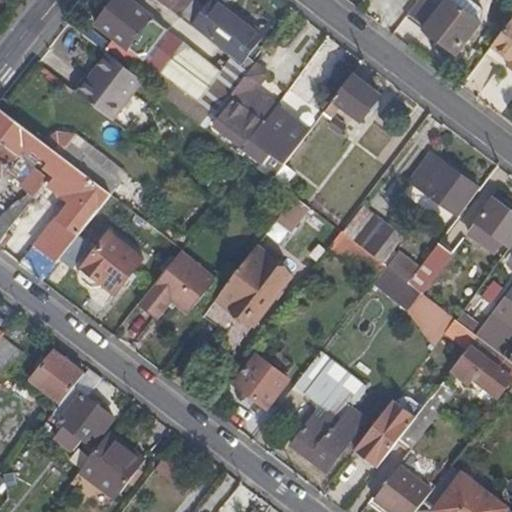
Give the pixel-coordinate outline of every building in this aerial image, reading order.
[(127,0),(114,0),(95,25),(126,49),(143,61),(167,29),(151,17),(127,0)] [(156,0),(181,18),(195,0),(156,0)] [(232,57),(243,65),(264,38),(214,0),(210,0),(191,26),(232,57)] [(417,0),(405,16),(455,55),(480,24),(481,21),(482,9),(469,0),(417,0)] [(511,19),(499,37),(507,43),(511,35),(511,19)] [(499,37),(491,46),(510,61),(511,62),(511,35),(507,43),(499,37)] [(76,94),(112,122),(143,82),(107,55),(76,94)] [(214,115),(228,96),(249,70),(243,65),(232,57),(197,102),(214,115)] [(284,165),(310,131),(255,89),(267,73),(254,63),(249,70),(228,96),(233,100),(213,125),(263,164),(259,170),(272,180),(284,165)] [(381,96),(354,74),(325,112),(331,117),(340,106),(360,122),(381,96)] [(204,128),(207,124),(214,115),(197,102),(161,75),(151,88),(204,128)] [(24,269),(40,281),(110,195),(58,155),(0,110),(0,143),(16,155),(21,149),(28,154),(31,150),(45,161),(40,166),(55,178),(49,187),(71,203),(28,256),(32,259),(24,269)] [(204,128),(210,133),(213,128),(207,124),(204,128)] [(16,155),(0,143),(0,174),(6,167),(13,172),(11,175),(21,184),(19,186),(23,190),(33,198),(46,182),(45,177),(16,155)] [(58,155),(110,195),(120,183),(68,143),(58,155)] [(459,216),(479,190),(432,154),(411,182),(459,216)] [(293,172),(284,165),(272,180),(281,187),(293,172)] [(0,238),(33,198),(23,190),(0,207),(0,238)] [(286,230),(306,205),(295,197),(276,222),(286,230)] [(511,212),(494,199),(476,223),(504,243),(509,247),(511,243),(511,212)] [(504,243),(476,223),(468,235),(495,255),(504,243)] [(386,267),(340,232),(327,247),(373,284),(386,267)] [(139,263),(106,237),(80,271),(81,280),(91,289),(99,287),(102,284),(115,294),(139,263)] [(451,253),(438,243),(407,283),(421,293),(451,253)] [(291,275),(255,248),(208,309),(222,321),(218,326),(239,342),(291,275)] [(153,284),(189,313),(216,279),(180,250),(153,284)] [(407,283),(386,267),(373,284),(406,309),(416,322),(431,302),(421,293),(407,283)] [(480,299),(494,307),(507,286),(493,277),(480,299)] [(511,301),(506,297),(505,296),(475,334),(478,337),(494,350),(511,363),(511,301)] [(435,345),(455,320),(431,302),(416,322),(435,345)] [(455,320),(474,334),(478,328),(473,324),(475,320),(463,310),(455,320)] [(0,337),(0,369),(4,373),(21,351),(1,336),(0,337)] [(511,378),(511,363),(494,350),(490,355),(486,351),(483,356),(471,346),(452,371),(468,384),(474,376),(499,395),(511,378)] [(60,403),(73,387),(83,374),(54,350),(30,380),(60,403)] [(356,399),(365,388),(319,353),(311,364),(356,399)] [(288,380),(256,356),(235,383),(266,408),(288,380)] [(347,411),(356,399),(311,364),(294,387),(326,412),(319,422),(313,417),(291,446),(310,460),(347,411)] [(454,389),(444,381),(416,417),(398,441),(410,450),(427,429),(424,427),(454,389)] [(54,411),(48,418),(56,425),(59,420),(92,445),(113,418),(73,387),(60,403),(54,411)] [(356,403),(367,412),(371,406),(360,398),(356,403)] [(416,417),(393,399),(370,429),(393,447),(398,441),(416,417)] [(360,420),(347,411),(310,460),(324,471),(350,437),(349,436),(360,420)] [(108,433),(79,471),(115,498),(144,460),(108,433)] [(433,510),(435,511),(482,511),(494,497),(462,473),(461,474),(451,466),(432,491),(423,502),(433,510)] [(390,511),(415,511),(423,502),(432,491),(400,467),(375,500),(390,511)] [(266,511),(271,507),(257,496),(253,503),(259,507),(265,511),(266,511)] [(494,497),(482,511),(503,511),(507,507),(494,497)]
